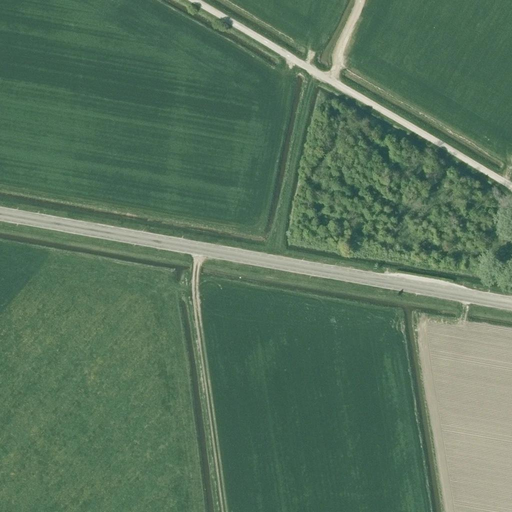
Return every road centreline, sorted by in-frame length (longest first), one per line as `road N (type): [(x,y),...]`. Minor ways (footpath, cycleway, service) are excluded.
road 1 (primary): [(511,304),(0,215)]
road 2 (unclassified): [(511,187),(190,0)]
